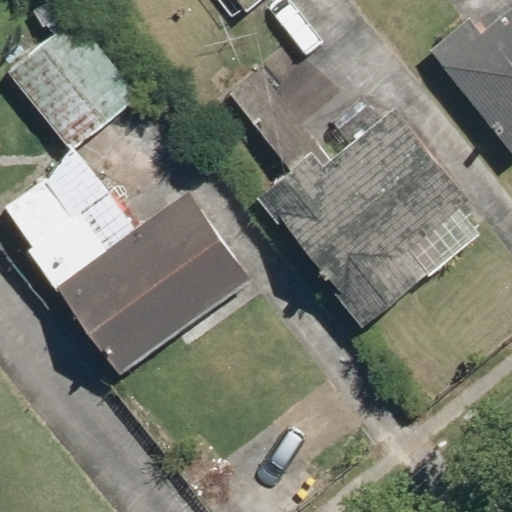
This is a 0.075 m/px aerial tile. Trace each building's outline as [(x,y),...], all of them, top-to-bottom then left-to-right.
[(241,0),(250,10),(262,0),(241,0)] [(470,14),(430,47),(511,148),(511,4),(482,29),(470,14)] [(77,18),(11,68),(73,148),(139,98),(77,18)] [(285,216),(364,322),(485,230),(463,201),(470,196),(398,104),(324,163),(313,150),(265,189),(259,194),(279,221),(285,216)] [(83,149),(4,202),(61,287),(63,286),(124,371),(254,278),(191,190),(139,227),(83,149)]
